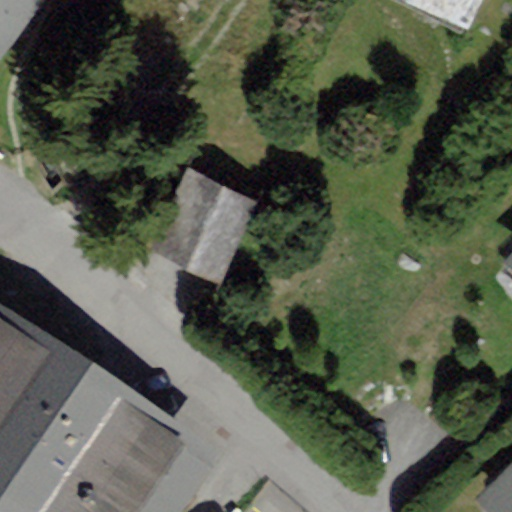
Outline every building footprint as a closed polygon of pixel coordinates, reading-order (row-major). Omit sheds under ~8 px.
[(0,0),(0,40),(28,0),(0,0)] [(394,0),(464,31),(478,0),(394,0)] [(252,200),(176,164),(137,245),(213,281),(252,200)] [(511,235),(493,254),(511,272),(511,235)] [(153,511),(193,455),(0,328),(0,511),(153,511)] [(511,511),(511,443),(460,488),(481,511),(511,511)]
